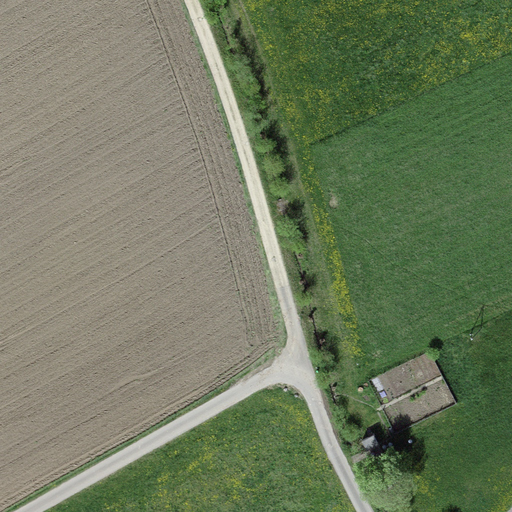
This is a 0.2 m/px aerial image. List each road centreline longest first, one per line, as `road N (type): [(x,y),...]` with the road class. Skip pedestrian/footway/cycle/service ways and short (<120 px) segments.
road 1 (track): [(251,0),(352,357),(399,442)]
road 2 (unclassified): [(303,351),(17,511)]
road 3 (residential): [(303,351),(324,423),(365,511)]
